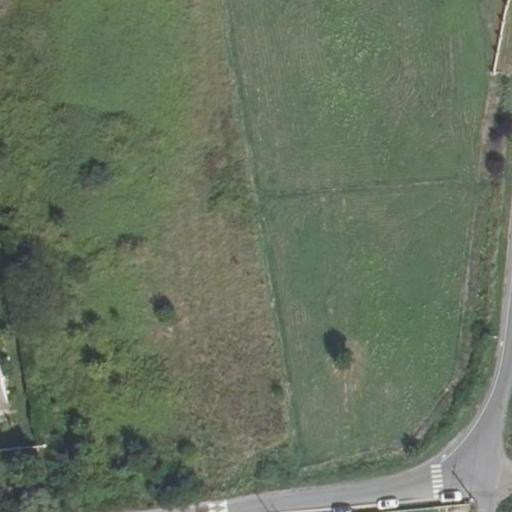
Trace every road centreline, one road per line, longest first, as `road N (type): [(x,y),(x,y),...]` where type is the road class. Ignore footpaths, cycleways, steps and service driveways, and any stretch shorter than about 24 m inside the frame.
road 1 (unclassified): [(209,511),(477,477)]
road 2 (residential): [(477,477),(511,312)]
